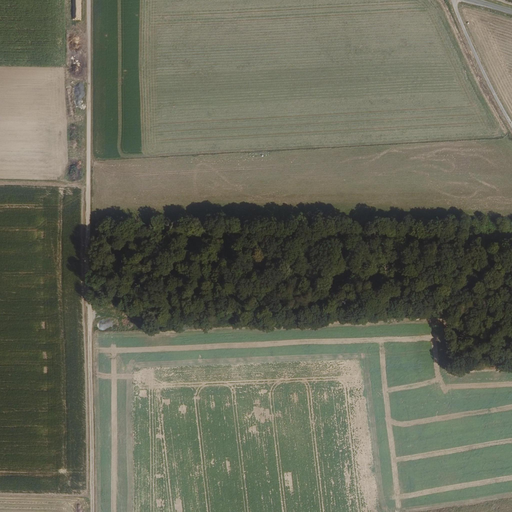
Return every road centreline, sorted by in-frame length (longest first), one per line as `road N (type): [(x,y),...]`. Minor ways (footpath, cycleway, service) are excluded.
road 1 (unclassified): [(88,325),(87,0)]
road 2 (track): [(94,511),(88,325)]
road 3 (track): [(455,0),(511,121)]
